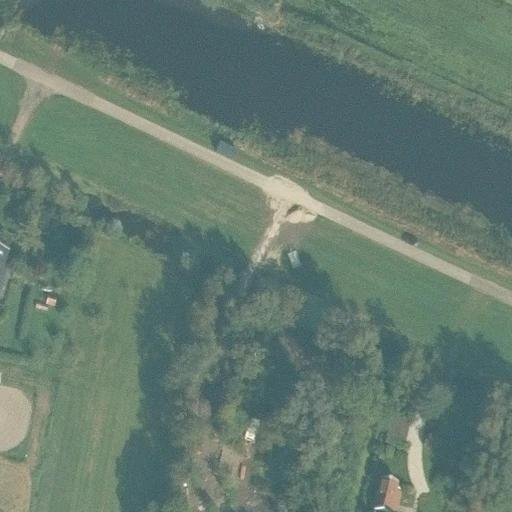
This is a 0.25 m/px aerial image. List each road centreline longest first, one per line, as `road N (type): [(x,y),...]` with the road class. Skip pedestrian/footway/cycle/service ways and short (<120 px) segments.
road 1 (unclassified): [(511,298),(0,56)]
road 2 (track): [(238,298),(212,421)]
